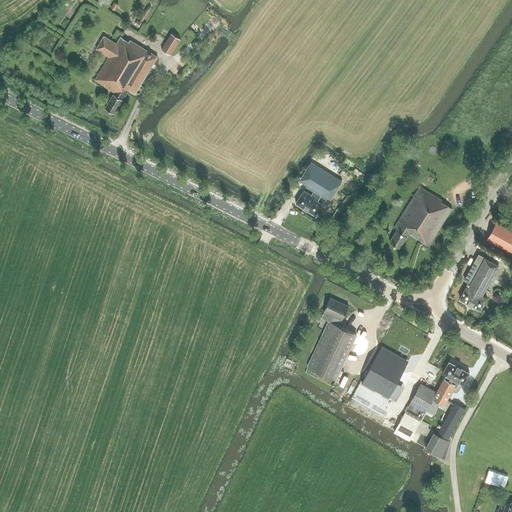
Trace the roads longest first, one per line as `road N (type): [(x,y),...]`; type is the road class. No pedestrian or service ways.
road 1 (tertiary): [(428,303),(399,297),(0,95)]
road 2 (unclassified): [(460,511),(458,437),(505,356)]
road 3 (tertiary): [(428,303),(511,162)]
